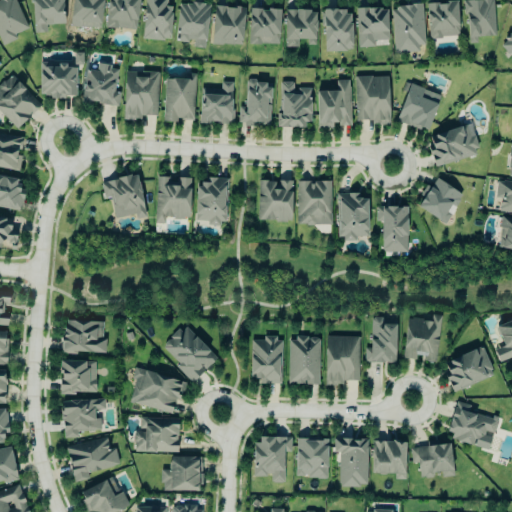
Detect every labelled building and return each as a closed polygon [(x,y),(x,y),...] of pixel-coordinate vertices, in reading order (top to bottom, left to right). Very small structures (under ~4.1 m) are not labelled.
[(27,29),(13,0),(0,0),(0,44),(1,47),(16,40),(14,35),(27,29)] [(45,26),(63,25),(61,0),(30,0),(31,34),(45,33),(45,26)] [(101,0),(70,0),(68,27),(99,30),(101,0)] [(134,32),(138,0),(106,0),(103,28),(134,32)] [(170,8),(165,7),(164,0),(142,0),(141,40),(169,41),(170,8)] [(476,38),(494,37),(492,0),(486,0),(463,1),(465,45),(476,44),(476,38)] [(208,6),(176,3),(173,41),(191,43),(191,48),(204,49),(208,6)] [(425,4),(426,39),(457,38),(456,3),(425,4)] [(420,5),(390,7),(394,54),(416,52),(416,47),(423,46),(420,5)] [(242,46),(242,9),(211,8),(210,45),(242,46)] [(357,49),(373,48),(373,42),(387,41),(385,9),(354,10),(357,49)] [(278,10),(248,10),(247,45),(278,45),(278,10)] [(314,46),(314,12),(283,11),(283,49),(297,49),(297,40),(306,40),(306,46),(314,46)] [(350,52),(349,11),(321,12),(321,53),(350,52)] [(511,53),(511,32),(498,45),(507,56),(511,53)] [(114,107),(119,69),(96,66),(95,72),(84,71),(80,103),(114,107)] [(156,119),(157,73),(122,73),(121,119),(156,119)] [(39,106),(8,76),(0,84),(0,115),(16,131),(39,106)] [(163,80),(162,122),(193,122),(194,76),(184,76),(183,80),(163,80)] [(354,124),(388,123),(387,77),(353,78),(354,124)] [(314,92),(315,129),(331,129),(331,127),(349,126),(348,81),(333,82),(334,92),(314,92)] [(198,125),(230,125),(231,83),(219,83),(219,90),(198,89),(198,125)] [(309,90),(292,89),(292,83),(278,83),(276,129),(308,130),(309,90)] [(393,122),(426,133),(439,96),(407,85),(393,122)] [(478,156),(469,125),(427,136),(431,151),(428,151),(432,168),(478,156)] [(0,169),(16,173),(22,139),(0,135),(0,169)] [(113,220),(133,216),(134,220),(144,218),(136,176),(99,183),(102,201),(109,199),(113,220)] [(0,178),(0,208),(19,213),(22,196),(17,195),(19,182),(0,178)] [(187,220),(189,180),(168,180),(168,178),(155,178),(153,224),(162,225),(162,219),(187,220)] [(193,222),(207,222),(206,224),(224,225),(225,179),(207,179),(207,184),(194,184),(193,222)] [(274,181),(274,182),(257,182),(256,222),(289,223),(290,182),(274,181)] [(461,195),(434,181),(430,189),(426,186),(414,209),(446,225),(461,195)] [(497,212),(511,214),(511,183),(496,181),(493,199),(499,200),(497,212)] [(329,182),(296,183),(296,226),(329,226),(329,182)] [(357,194),(335,195),(335,241),(354,241),(354,238),(366,237),(365,200),(357,200),(357,194)] [(379,222),(379,253),(406,253),(405,208),(374,208),(375,223),(379,222)] [(0,249),(13,251),(15,231),(9,231),(10,220),(0,219),(0,249)] [(496,249),(511,251),(511,220),(500,219),(496,249)] [(102,355),(102,323),(61,322),(60,353),(102,355)] [(430,359),(440,324),(430,322),(409,324),(408,359),(430,359)] [(493,329),(511,322),(511,361),(508,363),(503,364),(496,349),(499,347),(493,329)] [(191,383),(215,360),(183,326),(159,349),(191,383)] [(364,330),(363,345),(361,365),(385,362),(389,329),(364,330)] [(248,379),(257,379),(256,384),(278,385),(280,339),(261,338),(261,342),(249,341),(248,379)] [(318,339),(287,338),(286,385),(317,386),(318,339)] [(324,348),(324,379),(356,383),(363,345),(324,348)] [(444,365),(479,351),(491,378),(457,390),(444,365)] [(94,362),(58,362),(57,394),(93,395),(94,362)] [(174,414),(179,380),(132,372),(130,379),(133,380),(128,406),(174,414)] [(58,403),(61,440),(76,439),(76,433),(99,431),(98,419),(92,420),(92,412),(103,411),(102,400),(58,403)] [(458,406),(446,439),(481,451),(485,439),(492,441),(498,424),(473,416),(476,411),(458,406)] [(176,454),(176,419),(138,419),(138,433),(132,432),(132,453),(176,454)] [(114,449),(107,451),(105,439),(64,447),(71,483),(87,480),(86,473),(117,467),(114,449)] [(257,441),(289,441),(290,459),(286,458),(285,484),(273,484),(274,476),(255,477),(257,441)] [(301,442),(328,442),(327,479),(300,478),(301,442)] [(340,443),(366,443),(367,490),(339,489),(340,443)] [(372,446),(405,446),(404,481),(373,479),(372,446)] [(413,452),(416,480),(436,478),(437,483),(456,480),(449,447),(416,451),(413,452)] [(0,450),(0,483),(15,480),(9,448),(0,450)] [(160,492),(196,493),(196,480),(200,480),(201,459),(167,458),(167,471),(160,471),(160,492)] [(0,511),(25,511),(18,486),(0,491),(0,511)]
